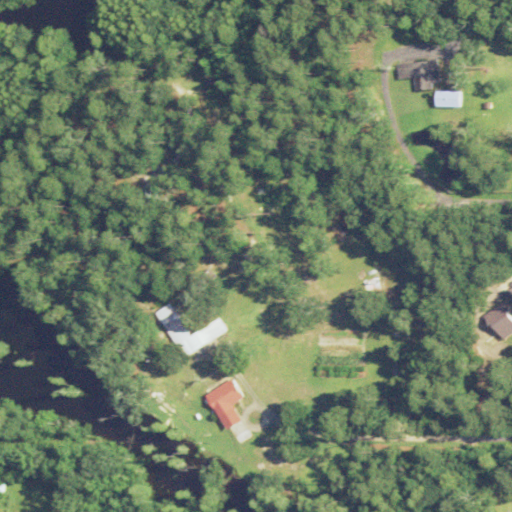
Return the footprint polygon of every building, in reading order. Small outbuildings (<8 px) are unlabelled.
[(89,32),(102,25),(115,48),(103,55),(89,32)] [(434,84),(435,91),(418,93),(417,79),(400,81),(398,66),(440,61),(443,83),(434,84)] [(439,108),(439,92),(463,93),(462,109),(439,108)] [(141,188),(153,182),(160,197),(148,203),(141,188)] [(381,291),(381,281),(364,282),(365,291),(381,291)] [(510,302),(506,296),(511,291),(511,336),(506,341),(501,334),(499,336),(486,318),(510,302)] [(223,319),(231,331),(188,359),(159,314),(173,305),(195,338),(223,319)] [(208,398),(235,380),(247,399),(236,406),(238,411),(223,421),(208,398)]
